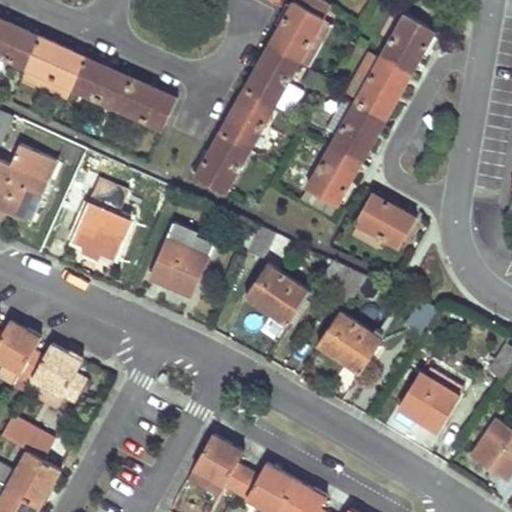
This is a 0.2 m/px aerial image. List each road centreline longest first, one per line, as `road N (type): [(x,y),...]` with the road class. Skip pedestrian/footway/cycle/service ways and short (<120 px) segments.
road 1 (residential): [(491,0),(456,225),(471,268),(511,302)]
road 2 (residential): [(225,360),(473,507)]
road 3 (residential): [(166,329),(66,511)]
road 4 (residential): [(0,267),(166,329)]
road 5 (residential): [(141,511),(225,360)]
road 6 (residential): [(94,34),(184,71),(216,70)]
